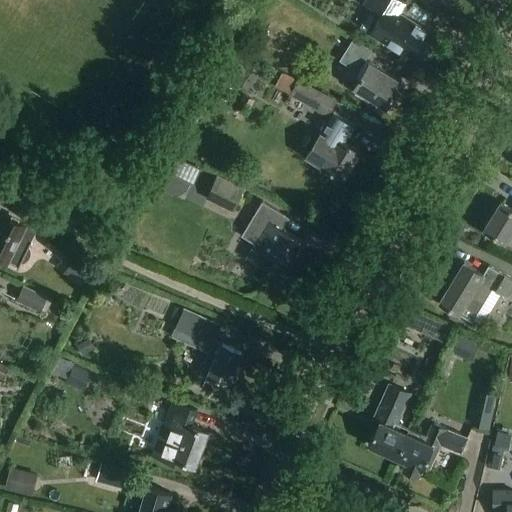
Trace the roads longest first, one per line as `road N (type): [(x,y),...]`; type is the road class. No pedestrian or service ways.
road 1 (residential): [(282,455),(330,351),(511,52)]
road 2 (residential): [(409,511),(282,455)]
